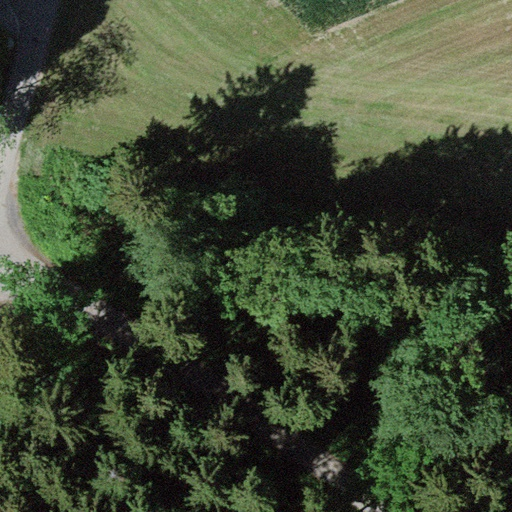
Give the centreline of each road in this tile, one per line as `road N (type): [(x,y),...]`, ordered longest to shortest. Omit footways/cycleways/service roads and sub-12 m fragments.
road 1 (track): [(0,239),(367,466),(423,511)]
road 2 (track): [(0,117),(44,0)]
